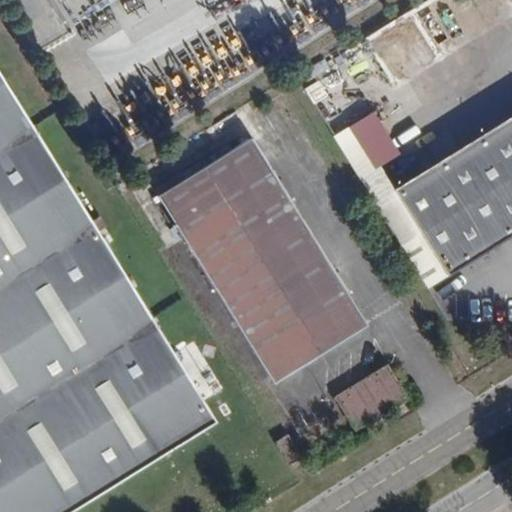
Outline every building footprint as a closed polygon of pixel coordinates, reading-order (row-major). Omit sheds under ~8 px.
[(456,0),(374,51),(384,67),(492,0),(456,0)] [(0,511),(61,511),(212,419),(99,235),(107,230),(101,219),(92,225),(0,75),(0,511)] [(331,88),(324,75),(309,84),(317,97),(331,88)] [(511,113),(393,186),(449,274),(511,234),(511,113)] [(368,323),(254,138),(161,194),(274,380),(368,323)] [(409,395),(389,364),(337,395),(356,427),(409,395)] [(303,455),(289,432),(275,442),(289,464),(303,455)]
